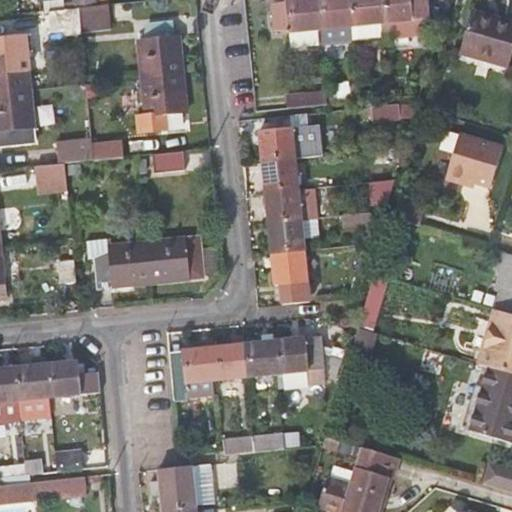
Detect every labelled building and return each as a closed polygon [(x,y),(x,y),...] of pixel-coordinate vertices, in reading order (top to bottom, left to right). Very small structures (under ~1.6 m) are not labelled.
[(321,29),(317,0),(287,0),(287,1),(273,3),(276,31),(288,29),(288,32),(291,32),(292,48),(323,45),(323,43),(321,29)] [(317,0),(321,29),(351,26),(348,0),(317,0)] [(348,0),(351,26),(383,23),(380,0),(348,0)] [(427,0),(380,0),(383,23),(385,36),(385,39),(425,34),(429,18),(427,0)] [(112,29),(110,5),(99,6),(80,8),(82,32),(112,29)] [(509,67),(511,57),(511,21),(474,10),(461,52),(509,67)] [(139,40),(143,79),(184,75),(180,37),(175,37),(173,22),(150,24),(151,39),(139,40)] [(353,39),(385,36),(383,23),(351,26),(353,39)] [(323,43),(353,39),(351,26),(321,29),(323,43)] [(0,92),(30,90),(27,53),(22,53),(20,37),(0,38),(0,92)] [(159,131),(184,129),(182,112),(188,112),(184,75),(143,79),(147,116),(148,132),(159,131)] [(358,87),(328,90),(328,91),(329,104),(360,101),(358,87)] [(0,146),(35,142),(30,90),(0,92),(0,146)] [(322,105),(329,104),(328,91),(320,92),(322,105)] [(289,108),(322,105),(320,92),(287,96),(289,108)] [(373,108),(375,121),(401,118),(400,105),(373,108)] [(100,109),(90,110),(91,126),(102,125),(100,109)] [(295,159),(324,156),(321,126),(261,132),(264,162),(295,159)] [(490,187),(503,146),(460,133),(446,179),(464,184),(465,180),(490,187)] [(58,140),(60,164),(66,164),(95,161),(93,137),(58,140)] [(151,155),(153,171),(183,168),(181,152),(151,155)] [(299,190),(295,159),(264,162),(267,193),(299,190)] [(368,183),(371,208),(388,206),(395,180),(368,183)] [(302,220),(317,219),(313,188),(299,190),(267,193),(268,195),(271,224),(302,220)] [(414,207),(397,201),(392,219),(409,224),(414,207)] [(373,228),(372,212),(345,216),(347,231),(373,228)] [(320,249),(317,219),(302,220),(271,224),(274,254),(305,251),(320,249)] [(201,238),(184,239),(185,249),(202,248),(201,238)] [(184,239),(147,243),(151,283),(205,277),(202,248),(185,249),(184,239)] [(98,289),(151,283),(147,243),(110,247),(109,240),(87,242),(89,259),(96,259),(98,289)] [(486,271),(500,275),(507,253),(492,248),(486,271)] [(309,296),(305,251),(274,254),(277,286),(281,285),(283,299),(309,296)] [(496,288),(501,290),(511,293),(511,254),(507,253),(500,275),(496,288)] [(74,261),(60,263),(63,283),(76,281),(74,261)] [(372,331),(388,277),(376,273),(359,327),(372,331)] [(511,293),(501,290),(499,296),(490,293),(486,306),(495,309),(511,314),(511,293)] [(511,314),(495,309),(479,363),(484,365),(511,373),(511,314)] [(372,331),(359,327),(351,354),(368,359),(376,333),(372,331)] [(434,336),(429,349),(459,358),(462,347),(448,343),(448,341),(434,336)] [(322,337),(275,342),(278,374),(284,373),(285,387),(327,383),(324,354),(322,337)] [(217,381),(247,378),(244,345),(243,339),(233,340),(234,346),(214,349),(217,381)] [(175,400),(218,396),(217,381),(214,349),(213,342),(202,343),(202,350),(170,354),(175,400)] [(275,342),(244,345),(247,378),(278,374),(275,342)] [(342,360),(324,354),(327,383),(334,386),(342,360)] [(77,363),(46,366),(50,396),(80,393),(77,363)] [(511,427),(511,373),(484,365),(478,385),(470,383),(459,420),(510,435),(511,427)] [(21,412),(51,409),(50,396),(46,366),(16,369),(21,412)] [(0,414),(21,412),(16,369),(0,370),(0,414)] [(510,435),(459,420),(458,426),(508,441),(510,435)] [(284,433),(254,437),(255,452),(285,449),(284,433)] [(254,437),(223,440),(224,451),(225,455),(255,452),(254,437)] [(394,478),(400,458),(363,447),(352,487),(327,479),(319,508),(330,511),(375,511),(387,476),(394,478)] [(82,452),(56,454),(57,473),(84,470),(82,452)] [(309,464),(308,454),(292,456),(293,465),(309,464)] [(511,465),(491,459),(484,484),(511,491),(511,465)] [(40,460),(26,461),(27,476),(41,475),(40,460)] [(214,505),(210,465),(192,466),(196,507),(214,505)] [(14,466),(0,466),(0,478),(14,477),(14,466)] [(162,494),(164,511),(178,511),(196,510),(196,507),(192,466),(182,467),(160,470),(161,481),(152,482),(153,495),(162,494)] [(77,489),(76,478),(38,482),(39,493),(77,489)] [(0,500),(39,496),(39,493),(38,482),(0,485),(0,500)]
